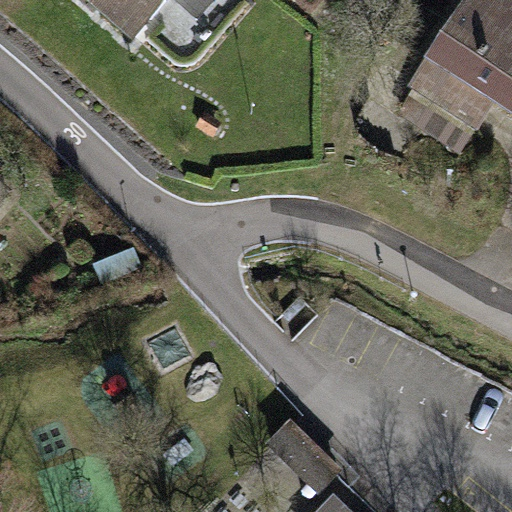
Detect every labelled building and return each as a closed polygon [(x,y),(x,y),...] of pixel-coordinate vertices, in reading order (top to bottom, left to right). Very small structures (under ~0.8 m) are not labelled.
[(93,0),(135,37),(167,0),(93,0)] [(511,0),(474,0),(419,87),(477,125),(493,100),(511,112),(511,0)] [(0,204),(8,195),(0,187),(0,204)] [(336,472),(290,429),(272,448),(318,491),(336,472)] [(344,511),(334,502),(324,511),(344,511)]
